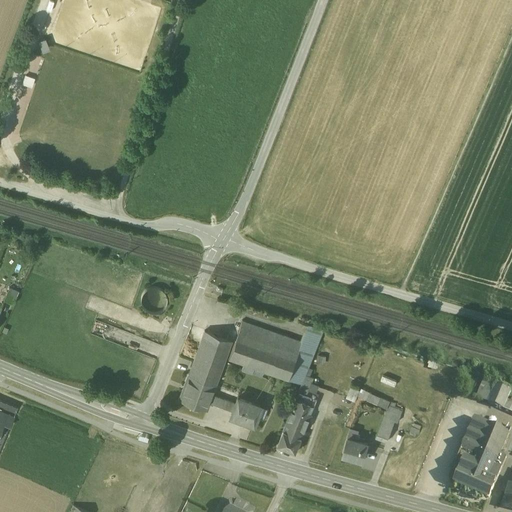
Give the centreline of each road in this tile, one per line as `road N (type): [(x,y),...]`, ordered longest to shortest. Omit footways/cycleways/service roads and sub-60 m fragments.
road 1 (secondary): [(440,511),(145,423)]
road 2 (unclassified): [(511,328),(223,239)]
road 3 (residential): [(223,239),(323,0)]
road 4 (unclassified): [(223,239),(181,226),(144,228),(0,180)]
road 5 (residential): [(145,423),(223,239)]
road 6 (secondary): [(145,423),(0,366)]
